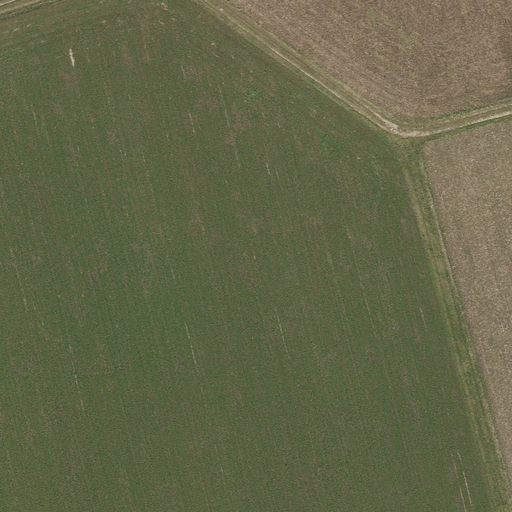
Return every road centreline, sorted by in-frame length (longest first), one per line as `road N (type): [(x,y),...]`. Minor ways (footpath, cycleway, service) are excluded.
road 1 (track): [(404,136),(508,511)]
road 2 (track): [(210,0),(404,136),(511,108)]
